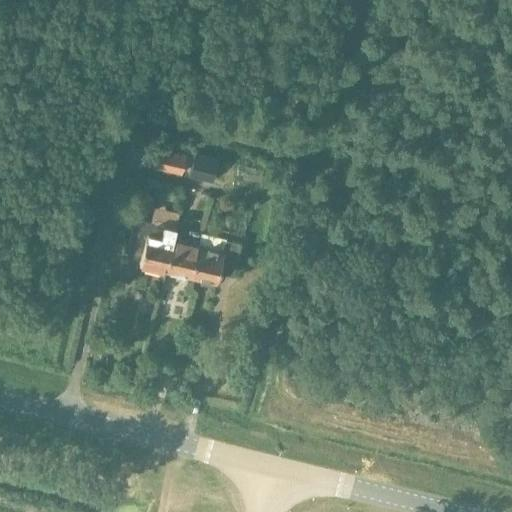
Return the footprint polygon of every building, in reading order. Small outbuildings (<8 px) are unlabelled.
[(152,167),(181,173),(186,153),(157,147),(152,167)] [(219,157),(200,153),(196,175),(214,179),(219,157)] [(165,270),(172,239),(175,227),(135,217),(126,254),(140,258),(139,264),(165,270)] [(190,276),(198,245),(200,232),(189,229),(186,242),(172,239),(165,270),(190,276)] [(190,276),(216,282),(218,272),(233,276),(241,242),(225,239),(222,250),(198,245),(190,276)]
